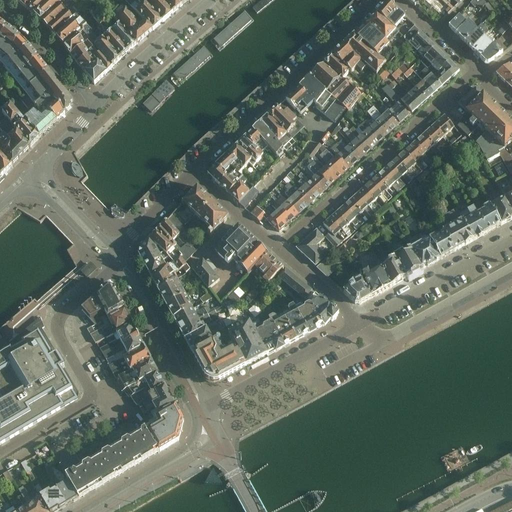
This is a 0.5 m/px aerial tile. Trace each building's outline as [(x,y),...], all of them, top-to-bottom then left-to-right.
[(25,0),(21,5),(34,16),(50,0),(25,0)] [(50,0),(34,16),(42,22),(65,0),(50,0)] [(70,0),(65,0),(42,22),(49,29),(66,12),(74,4),(70,0)] [(114,20),(119,26),(136,45),(148,35),(126,11),(122,6),(115,12),(113,10),(113,8),(105,0),(96,0),(100,5),(114,20)] [(132,8),(136,12),(152,31),(162,22),(145,3),(142,0),(134,0),(135,2),(136,1),(138,3),(132,8)] [(173,14),(160,0),(148,0),(145,3),(162,22),(173,14)] [(177,0),(160,0),(173,14),(183,5),(177,0)] [(257,13),(271,0),(259,0),(252,7),(257,13)] [(406,0),(414,7),(420,0),(422,0),(432,8),(423,0),(406,0)] [(423,0),(432,8),(433,9),(437,5),(430,0),(423,0)] [(486,5),(482,0),(473,0),(470,4),(474,9),(476,7),(480,10),(484,6),(486,5)] [(66,12),(49,29),(54,36),(79,11),(84,7),(78,1),(74,4),(66,12)] [(387,3),(377,14),(396,31),(396,30),(394,29),(405,17),(402,15),(399,13),(393,7),(393,6),(393,5),(394,4),(392,2),(391,3),(390,2),(389,2),(388,2),(387,3)] [(486,5),(484,6),(491,15),(495,12),(487,4),(486,5)] [(92,7),(88,11),(101,26),(103,24),(110,32),(92,7)] [(79,11),(54,36),(56,38),(73,23),(73,22),(65,30),(63,28),(72,19),(76,15),(79,11)] [(220,47),(251,21),(244,13),(213,39),(220,47)] [(377,14),(366,26),(385,42),(396,31),(377,14)] [(448,27),(456,35),(466,25),(468,22),(470,21),(464,15),(460,18),(459,17),(448,27)] [(73,23),(56,38),(62,46),(80,31),(86,26),(80,21),(75,25),(73,23)] [(466,25),(456,35),(464,43),(476,30),(468,22),(466,25)] [(485,22),(476,30),(464,43),(472,51),(484,38),(489,33),(493,29),(485,22)] [(0,39),(8,29),(7,29),(0,23),(0,39)] [(103,24),(101,26),(98,29),(105,37),(105,39),(103,40),(101,36),(99,37),(120,60),(121,59),(128,52),(110,33),(110,32),(103,24)] [(86,26),(80,31),(88,40),(81,46),(89,54),(94,49),(112,67),(120,60),(99,37),(96,40),(92,34),(92,32),(86,26)] [(119,26),(110,33),(128,52),(136,45),(119,26)] [(366,26),(354,37),(363,45),(364,45),(377,57),(378,57),(389,46),(385,42),(366,26)] [(408,44),(419,32),(414,27),(404,39),(404,40),(408,44)] [(8,29),(0,39),(0,63),(2,65),(12,78),(38,58),(29,47),(28,47),(28,46),(21,40),(20,39),(21,39),(8,29)] [(80,31),(62,46),(70,56),(81,46),(88,40),(80,31)] [(414,54),(428,41),(420,34),(409,45),(411,47),(408,49),(414,54)] [(354,37),(344,47),(366,67),(375,75),(386,63),(378,57),(377,57),(364,45),(363,45),(354,37)] [(484,38),(472,51),(480,59),(492,47),(492,46),(493,45),(492,46),(484,38)] [(428,41),(414,54),(418,57),(420,56),(421,57),(423,59),(435,48),(428,41)] [(492,47),(480,59),(485,64),(488,64),(502,53),(494,44),(493,45),(492,46),(492,47)] [(81,46),(70,56),(77,64),(89,54),(81,46)] [(344,47),(332,57),(349,72),(351,74),(357,68),(362,72),(366,67),(344,47)] [(181,82),(211,55),(204,48),(174,74),(181,82)] [(435,48),(423,59),(427,62),(423,66),(427,70),(431,66),(442,55),(435,48)] [(94,49),(89,54),(98,64),(96,65),(105,75),(106,74),(112,67),(94,49)] [(89,54),(77,64),(84,73),(96,65),(98,64),(89,54)] [(442,55),(431,66),(436,71),(431,76),(433,78),(437,74),(449,62),(442,55)] [(332,57),(325,64),(343,80),(349,72),(332,57)] [(38,58),(12,78),(21,89),(46,70),(39,60),(38,58)] [(449,62),(437,74),(439,76),(447,70),(453,77),(459,71),(449,62)] [(360,95),(343,80),(325,64),(311,77),(327,92),(324,96),(329,100),(333,97),(337,101),(342,105),(346,110),(348,111),(348,112),(360,95)] [(96,65),(84,73),(94,85),(105,75),(96,65)] [(496,75),(505,83),(511,77),(511,68),(509,65),(496,75)] [(411,69),(417,75),(420,72),(414,66),(411,69)] [(410,69),(403,76),(406,79),(413,72),(410,69)] [(46,70),(21,89),(27,96),(27,97),(30,101),(55,81),(49,72),(46,70)] [(391,77),(395,81),(402,74),(398,70),(391,77)] [(437,74),(433,78),(441,87),(453,77),(447,70),(439,76),(437,74)] [(379,78),(383,82),(389,75),(385,71),(379,78)] [(431,76),(423,82),(434,94),(441,87),(433,78),(431,76)] [(327,92),(311,77),(299,89),(308,98),(301,105),(305,109),(312,103),(315,107),(317,104),(324,96),(327,92)] [(55,81),(30,101),(39,112),(43,109),(54,101),(65,114),(72,108),(70,106),(73,103),(55,81)] [(151,112),(174,90),(166,82),(143,104),(151,112)] [(423,82),(416,89),(426,101),(434,94),(423,82)] [(387,86),(385,88),(409,116),(411,114),(419,107),(409,95),(401,102),(387,86)] [(409,116),(385,88),(382,91),(392,103),(391,103),(395,107),(389,113),(400,125),(409,116)] [(478,147),(487,162),(498,156),(500,155),(498,153),(504,149),(511,142),(511,123),(483,95),(483,96),(476,88),(459,103),(458,104),(468,115),(457,127),(478,147)] [(299,89),(285,101),(286,102),(294,111),(298,115),(305,109),(301,105),(308,99),(299,89)] [(416,89),(409,95),(419,107),(426,101),(416,89)] [(321,109),(329,100),(324,96),(317,104),(321,109)] [(31,115),(24,121),(39,138),(57,121),(47,110),(45,112),(43,109),(39,112),(30,101),(27,97),(21,101),(31,115)] [(326,113),(337,101),(333,97),(329,100),(321,109),(326,113)] [(54,101),(43,109),(45,112),(47,110),(57,121),(65,114),(54,101)] [(330,117),(342,105),(337,101),(326,113),(330,117)] [(281,105),(269,117),(286,135),(294,128),(299,133),(304,128),(281,105)] [(335,122),(346,110),(342,105),(330,117),(335,122)] [(10,106),(2,112),(7,120),(30,148),(39,138),(24,121),(13,109),(11,106),(10,106)] [(383,106),(377,112),(393,130),(400,125),(389,113),(388,112),(383,106)] [(367,113),(372,120),(376,123),(387,136),(393,130),(377,112),(373,108),(367,113)] [(0,109),(0,125),(0,131),(3,136),(0,138),(0,150),(12,166),(13,165),(13,164),(19,159),(24,154),(23,154),(29,148),(30,148),(7,120),(2,112),(0,109)] [(112,145),(141,122),(134,114),(105,137),(112,145)] [(269,117),(260,125),(282,149),(292,140),(269,117)] [(444,117),(434,126),(444,137),(454,128),(444,117)] [(387,136),(376,123),(373,126),(367,120),(364,123),(365,124),(381,142),(387,136)] [(381,142),(365,124),(364,123),(358,129),(374,147),(381,142)] [(260,125),(253,132),(267,147),(275,156),(282,149),(260,125)] [(434,126),(424,135),(437,149),(441,154),(446,151),(440,144),(438,146),(436,144),(442,138),(445,141),(447,140),(444,137),(434,126)] [(352,129),(349,132),(368,153),(374,147),(358,129),(355,131),(352,129)] [(246,139),(262,156),(264,158),(266,156),(263,153),(262,152),(267,147),(253,132),(246,139)] [(368,153),(349,132),(345,135),(353,144),(350,146),(361,159),(368,153)] [(323,144),(330,136),(326,133),(319,141),(323,144)] [(424,135),(414,144),(424,155),(430,149),(438,158),(441,154),(437,149),(424,135)] [(237,146),(251,161),(255,164),(260,159),(259,158),(262,156),(246,139),(245,138),(237,146)] [(465,150),(471,145),(464,138),(459,142),(465,150)] [(341,142),(338,145),(339,147),(355,164),(361,159),(350,146),(347,149),(341,142)] [(414,144),(404,153),(415,165),(416,165),(414,164),(424,155),(414,144)] [(337,145),(331,150),(337,157),(349,170),(355,164),(339,147),(337,145)] [(237,146),(229,155),(244,170),(251,161),(237,146)] [(319,150),(323,154),(342,176),(349,170),(337,157),(334,160),(322,146),(319,150)] [(511,166),(511,160),(510,158),(504,149),(498,153),(500,155),(498,156),(506,170),(511,166)] [(0,171),(3,175),(12,166),(0,150),(0,171)] [(404,153),(397,159),(415,178),(412,176),(416,172),(412,168),(415,165),(404,153)] [(342,176),(323,154),(320,157),(328,166),(325,169),(336,181),(342,176)] [(229,155),(216,167),(224,175),(228,171),(231,174),(232,176),(235,173),(239,177),(244,170),(229,155)] [(423,163),(427,167),(432,163),(426,157),(424,159),(423,163)] [(397,159),(390,165),(402,178),(408,184),(415,178),(397,159)] [(313,163),(310,165),(330,187),(336,181),(325,169),(321,172),(313,163)] [(75,176),(75,177),(76,177),(76,178),(77,178),(78,178),(78,179),(79,179),(80,179),(81,178),(82,178),(82,177),(82,176),(82,175),(82,174),(82,173),(82,172),(81,171),(81,170),(81,169),(80,169),(80,168),(79,167),(79,166),(78,166),(77,165),(76,165),(76,164),(75,164),(74,164),(73,164),(72,164),(72,165),(72,166),(71,166),(71,167),(71,168),(71,169),(71,170),(72,171),(72,172),(73,173),(73,174),(74,175),(74,176),(75,176)] [(310,165),(307,168),(315,177),(312,180),(324,193),(330,187),(310,165)] [(390,165),(384,171),(401,190),(403,188),(408,184),(402,178),(390,165)] [(216,167),(207,175),(219,186),(231,174),(228,171),(224,175),(216,167)] [(419,183),(431,172),(428,169),(416,180),(419,183)] [(384,171),(377,177),(389,190),(391,193),(394,197),(401,190),(384,171)] [(231,174),(219,186),(228,194),(243,180),(239,177),(235,173),(232,176),(231,174)] [(298,177),(301,180),(317,198),(324,193),(312,180),(309,183),(306,179),(301,174),(298,177)] [(377,177),(370,183),(388,202),(391,199),(385,192),(389,190),(377,177)] [(243,180),(228,194),(239,204),(249,193),(252,189),(246,184),(243,180)] [(301,180),(298,183),(303,189),(299,191),(300,192),(311,204),(317,198),(301,180)] [(370,183),(364,189),(375,202),(378,199),(382,203),(379,206),(381,208),(384,206),(388,202),(370,183)] [(288,185),(284,188),(287,191),(305,210),(311,204),(299,191),(296,188),(293,190),(288,185)] [(197,188),(182,204),(213,234),(229,218),(197,188)] [(249,193),(254,198),(259,192),(254,188),(252,189),(249,193)] [(364,189),(357,195),(374,214),(374,215),(378,211),(372,204),(375,202),(364,189)] [(290,200),(287,203),(298,215),(305,210),(287,191),(284,194),(290,200)] [(505,199),(511,211),(511,194),(510,192),(503,195),(505,199)] [(249,193),(239,204),(244,209),(254,198),(249,193)] [(357,195),(350,201),(362,214),(365,210),(368,215),(371,218),(374,215),(374,214),(357,195)] [(489,205),(489,206),(501,226),(511,220),(511,211),(505,199),(501,201),(498,195),(493,197),(496,204),(490,207),(489,205)] [(283,198),(276,204),(292,221),(298,215),(287,203),(283,198)] [(350,201),(343,207),(361,226),(360,227),(365,223),(359,216),(362,214),(350,201)] [(276,212),(274,214),(285,227),(292,221),(276,204),(276,203),(272,207),(276,212)] [(483,208),(475,212),(487,234),(501,226),(489,206),(483,209),(483,208)] [(343,207),(337,213),(348,226),(352,223),(355,226),(353,228),(356,230),(360,227),(361,226),(343,207)] [(285,227),(274,214),(271,217),(269,215),(270,213),(269,211),(265,216),(256,208),(250,215),(259,223),(263,218),(279,233),(285,227)] [(116,209),(115,209),(114,209),(113,209),(113,210),(112,210),(112,211),(111,211),(111,212),(111,213),(112,213),(112,214),(112,215),(113,215),(113,216),(114,216),(114,217),(115,217),(116,218),(117,218),(117,219),(118,219),(119,219),(120,219),(121,219),(122,219),(123,219),(123,218),(124,218),(124,217),(124,216),(124,215),(123,215),(123,214),(123,213),(122,213),(121,212),(121,211),(120,211),(119,210),(118,210),(117,209),(116,209)] [(466,211),(458,215),(473,242),(487,234),(475,212),(473,209),(467,213),(466,211)] [(442,232),(443,232),(454,252),(473,242),(458,215),(456,210),(439,220),(444,230),(442,232)] [(337,213),(330,219),(347,239),(351,235),(348,232),(349,231),(346,228),(348,226),(337,213)] [(172,215),(166,222),(187,243),(196,252),(195,251),(201,246),(172,215)] [(323,225),(330,233),(340,245),(341,244),(335,238),(338,235),(343,242),(347,239),(330,219),(323,225)] [(166,222),(160,229),(180,250),(187,243),(166,222)] [(454,252),(443,232),(439,225),(430,229),(434,237),(429,239),(428,238),(428,239),(440,260),(454,252)] [(260,248),(238,227),(218,248),(222,251),(217,256),(228,266),(232,261),(247,276),(252,271),(268,255),(265,253),(264,254),(259,249),(260,248)] [(160,229),(157,232),(176,254),(178,252),(180,250),(160,229)] [(316,247),(324,240),(316,231),(296,249),(315,267),(331,252),(329,250),(328,252),(325,249),(321,253),(316,247)] [(157,232),(150,240),(166,256),(170,260),(176,254),(157,232)] [(340,245),(330,233),(325,238),(335,249),(340,245)] [(421,243),(410,249),(422,270),(440,260),(428,239),(428,238),(427,237),(426,238),(424,238),(422,239),(421,241),(420,241),(421,243)] [(166,256),(150,240),(140,251),(139,252),(139,256),(151,278),(166,268),(163,262),(168,258),(173,263),(179,258),(181,257),(178,252),(176,254),(170,260),(166,256)] [(180,250),(178,252),(181,257),(179,258),(184,264),(196,252),(187,243),(180,250)] [(394,258),(406,279),(422,270),(410,249),(410,250),(404,253),(403,249),(393,255),(394,258)] [(268,255),(252,271),(262,280),(265,278),(278,265),(268,255)] [(166,268),(151,278),(159,292),(177,280),(190,271),(184,264),(179,258),(173,263),(166,268)] [(378,260),(377,261),(392,287),(400,283),(406,279),(394,258),(390,260),(389,258),(379,263),(378,260)] [(327,278),(337,269),(328,259),(317,268),(327,278)] [(205,263),(203,261),(191,270),(208,290),(219,281),(213,273),(205,263)] [(216,271),(208,261),(205,263),(213,273),(216,271)] [(367,271),(360,275),(372,298),(377,296),(381,294),(388,289),(392,287),(377,261),(365,267),(367,271)] [(87,278),(95,270),(91,265),(82,273),(87,278)] [(283,269),(278,265),(265,278),(262,280),(267,285),(283,269)] [(278,279),(304,300),(309,306),(316,296),(313,293),(285,270),(278,279)] [(351,282),(349,284),(347,287),(349,288),(343,294),(354,304),(360,305),(372,298),(360,275),(350,280),(351,282)] [(179,284),(177,280),(159,292),(166,306),(185,296),(179,284)] [(81,310),(89,319),(94,315),(96,315),(103,309),(102,307),(118,299),(113,290),(113,289),(107,288),(107,289),(86,306),(86,307),(83,310),(82,310),(81,310)] [(259,296),(253,290),(247,296),(253,302),(259,296)] [(200,300),(203,304),(212,299),(208,293),(200,300)] [(185,296),(166,306),(174,319),(173,319),(174,320),(192,310),(185,296)] [(316,296),(309,306),(312,308),(321,324),(327,318),(331,322),(336,320),(337,315),(316,296)] [(0,446),(77,400),(60,370),(64,367),(57,356),(44,335),(42,330),(44,329),(40,318),(38,319),(36,313),(42,308),(39,304),(34,299),(0,327),(0,446)] [(94,315),(89,319),(95,326),(108,319),(124,311),(124,310),(123,309),(122,307),(121,305),(118,299),(102,307),(103,309),(96,315),(94,315)] [(301,305),(294,309),(308,334),(322,327),(321,325),(321,324),(312,308),(309,306),(306,308),(304,306),(301,305)] [(197,308),(192,310),(174,320),(174,321),(180,331),(208,316),(209,318),(216,314),(214,309),(210,311),(208,307),(199,312),(197,308)] [(288,311),(282,315),(296,341),(308,334),(294,309),(293,307),(289,309),(288,311)] [(109,327),(103,331),(102,329),(91,335),(96,344),(106,338),(106,339),(113,335),(132,325),(124,311),(108,319),(112,327),(110,328),(109,327)] [(272,318),(269,320),(284,347),(296,341),(282,315),(275,318),(272,318)] [(208,316),(180,331),(185,340),(185,341),(186,341),(193,356),(214,345),(210,337),(224,329),(220,323),(221,323),(213,327),(209,318),(208,316)] [(250,326),(248,327),(265,358),(284,347),(269,320),(271,324),(264,328),(263,325),(260,325),(252,329),(250,326)] [(227,330),(228,332),(227,338),(228,337),(245,368),(247,368),(246,367),(249,366),(265,358),(248,327),(242,330),(238,322),(226,328),(227,330)] [(100,349),(103,355),(119,346),(138,337),(132,325),(113,335),(116,341),(100,349)] [(214,345),(193,356),(205,377),(205,379),(206,380),(208,381),(209,383),(211,383),(213,384),(215,384),(217,383),(219,383),(245,368),(228,337),(227,338),(228,332),(227,330),(218,335),(221,341),(225,348),(232,345),(236,351),(232,353),(229,349),(218,352),(214,345)] [(119,346),(103,355),(106,360),(125,350),(128,356),(144,348),(138,337),(119,346)] [(128,356),(111,366),(109,367),(116,379),(119,378),(118,378),(130,371),(151,360),(144,348),(128,356)] [(119,378),(116,379),(122,391),(125,390),(157,373),(151,360),(130,371),(118,378),(119,378)] [(157,373),(125,390),(137,406),(138,405),(143,402),(142,400),(148,396),(151,394),(165,387),(157,373)] [(143,402),(138,405),(143,415),(154,409),(156,413),(158,416),(175,406),(165,387),(151,394),(148,396),(142,400),(143,402)] [(148,425),(144,428),(159,452),(167,448),(167,447),(168,446),(169,446),(178,441),(183,421),(175,406),(158,416),(149,421),(148,422),(148,425)] [(81,468),(66,476),(79,499),(94,490),(106,483),(113,479),(115,478),(138,464),(141,463),(141,462),(159,452),(144,428),(137,432),(132,423),(76,456),(82,467),(81,468)] [(31,472),(26,462),(21,464),(26,474),(31,472)] [(49,467),(45,469),(49,475),(56,487),(67,505),(72,502),(74,502),(79,499),(66,476),(65,477),(67,480),(60,485),(53,473),(49,467)] [(204,485),(222,485),(213,470),(204,485)] [(8,485),(13,482),(7,472),(3,475),(8,485)] [(228,482),(226,483),(226,485),(225,487),(225,488),(227,489),(230,489),(231,488),(248,479),(250,476),(250,474),(249,473),(244,473),(228,482)] [(67,505),(56,487),(44,494),(38,485),(35,488),(48,511),(57,511),(58,511),(57,510),(59,509),(59,510),(61,509),(62,509),(65,508),(66,506),(67,505)] [(18,491),(21,496),(31,511),(46,511),(38,498),(31,502),(23,488),(18,491)] [(23,507),(15,511),(16,511),(31,511),(21,496),(18,498),(23,507)] [(511,502),(501,508),(503,511),(508,511),(511,510),(511,502)]
